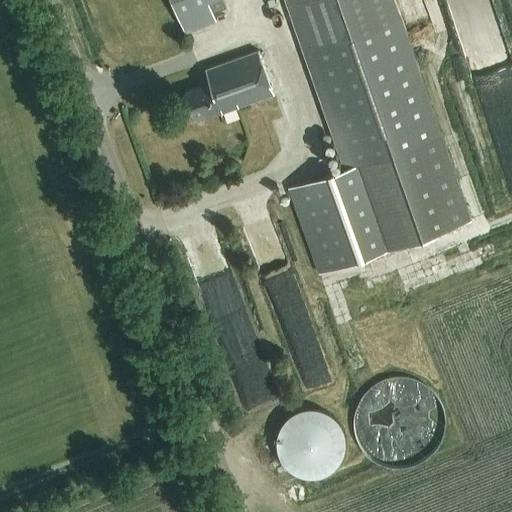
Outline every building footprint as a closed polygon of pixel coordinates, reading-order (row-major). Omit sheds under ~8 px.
[(171,0),(185,33),(217,21),(213,13),(214,12),(210,2),(213,0),(171,0)] [(213,0),(210,2),(214,12),(223,9),(219,0),(213,0)] [(319,273),(405,242),(472,218),(392,0),(285,0),(311,73),(310,73),(344,168),(288,188),(319,273)] [(258,50),(204,69),(208,79),(201,82),(202,85),(183,91),(195,124),(275,95),(258,50)] [(324,364),(299,375),(307,393),(332,382),(324,364)] [(294,475),(306,478),(318,477),(328,472),(337,464),(342,453),(343,441),(340,430),(333,420),(323,413),(312,410),(300,411),(289,416),(280,424),(275,435),(274,447),(277,459),(284,468),(294,475)]
